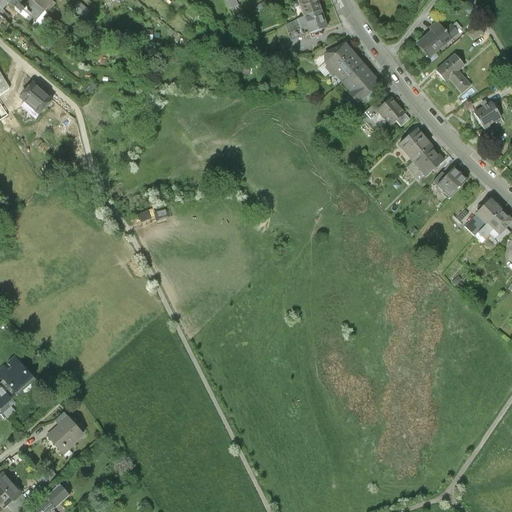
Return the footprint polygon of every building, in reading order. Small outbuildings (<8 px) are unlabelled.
[(0,0),(0,11),(8,3),(4,0),(0,0)] [(23,1),(22,0),(10,0),(8,3),(26,18),(30,14),(20,5),(23,1)] [(53,3),(49,0),(31,0),(46,12),(53,3)] [(316,0),(299,0),(298,1),(304,18),(321,12),(316,0)] [(304,18),(297,20),(301,30),(307,28),(311,39),(318,37),(322,35),(321,31),(327,29),(321,12),(304,18)] [(0,15),(0,33),(1,35),(9,26),(7,24),(6,25),(4,24),(6,21),(0,15)] [(432,33),(417,45),(427,57),(455,32),(450,26),(444,31),(437,23),(429,30),(432,33)] [(336,42),(324,48),(327,53),(339,47),(336,42)] [(327,53),(325,54),(325,63),(328,66),(325,68),(329,73),(352,53),(344,45),(339,47),(327,53)] [(352,53),(329,73),(333,77),(336,75),(342,82),(362,65),(352,53)] [(454,59),(436,74),(436,73),(435,74),(444,84),(445,83),(444,83),(448,79),(456,88),(455,89),(460,95),(469,88),(456,73),(462,68),(462,69),(463,68),(454,57),(453,58),(454,59)] [(362,65),(342,82),(351,92),(349,94),(357,104),(360,101),(369,93),(374,89),(367,80),(372,76),(362,65)] [(0,74),(0,94),(1,96),(5,96),(11,93),(0,74)] [(51,99),(31,83),(19,97),(39,114),(51,99)] [(369,93),(360,101),(364,106),(373,98),(369,93)] [(404,114),(391,100),(378,111),(386,121),(391,126),(396,121),(404,114)] [(491,105),(486,108),(484,105),(481,106),(483,110),(474,115),(485,133),(486,133),(484,130),(500,119),(491,105)] [(372,108),(371,108),(357,121),(370,135),(386,121),(378,111),(376,109),(372,108)] [(404,114),(396,121),(400,126),(408,119),(404,114)] [(430,147),(416,130),(398,145),(413,163),(413,162),(430,147)] [(430,147),(413,162),(425,177),(443,162),(430,147)] [(445,178),(436,187),(450,199),(466,182),(453,169),(445,178)] [(440,174),(432,183),(436,187),(445,178),(440,174)] [(489,201),(481,209),(479,207),(475,211),(477,212),(475,215),(485,226),(500,210),(489,201)] [(148,210),(137,215),(141,223),(151,218),(148,210)] [(165,210),(154,213),(156,221),(168,218),(165,210)] [(511,222),(500,210),(485,226),(478,234),(484,240),(490,235),(487,233),(492,229),(498,235),(502,231),(504,233),(510,227),(508,225),(511,222)] [(26,371),(14,357),(7,363),(12,368),(7,372),(1,377),(15,394),(32,379),(26,372),(26,371)] [(12,403),(0,390),(0,410),(2,412),(12,403)] [(64,413),(54,421),(59,427),(68,419),(69,418),(64,413)] [(82,434),(68,419),(59,427),(47,437),(62,455),(63,454),(67,450),(66,448),(82,434)] [(0,476),(0,493),(11,484),(3,474),(0,476)] [(11,484),(0,493),(0,505),(3,509),(7,505),(17,497),(20,494),(11,484)] [(59,485),(28,511),(54,511),(53,510),(69,496),(59,485)] [(20,511),(26,507),(17,497),(7,505),(12,511),(20,511)]
